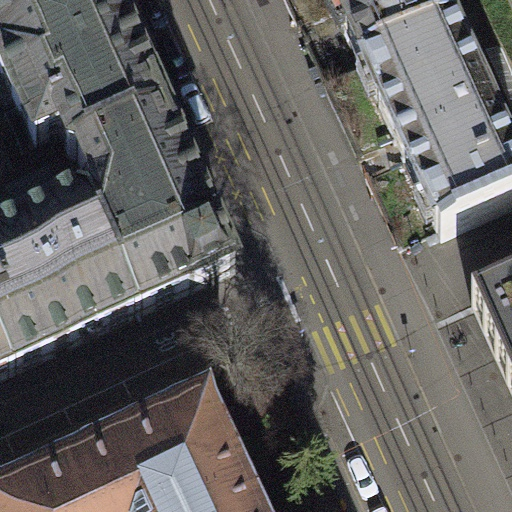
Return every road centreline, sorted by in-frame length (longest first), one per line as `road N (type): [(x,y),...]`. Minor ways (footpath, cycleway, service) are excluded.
road 1 (residential): [(0,431),(335,274)]
road 2 (tertiary): [(209,0),(335,274)]
road 3 (tertiary): [(335,274),(441,511)]
